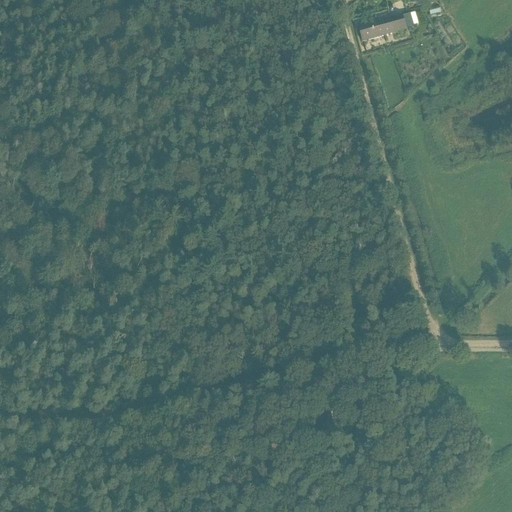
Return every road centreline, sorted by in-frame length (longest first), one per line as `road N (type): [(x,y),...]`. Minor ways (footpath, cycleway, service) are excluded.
road 1 (track): [(0,423),(107,420),(359,354)]
road 2 (track): [(359,354),(416,343),(511,344)]
